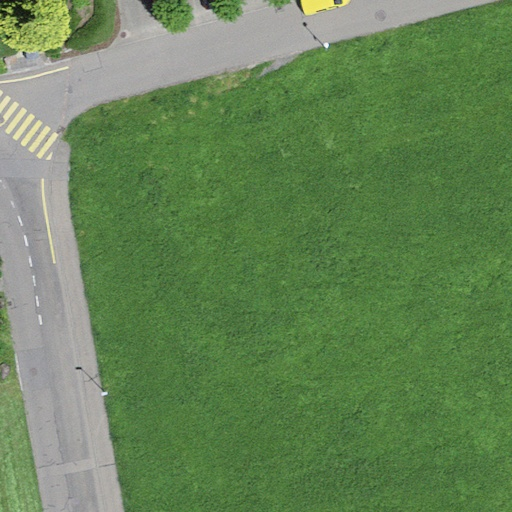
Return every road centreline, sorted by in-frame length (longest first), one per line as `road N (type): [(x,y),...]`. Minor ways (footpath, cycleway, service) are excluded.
road 1 (residential): [(0,153),(66,97),(420,0)]
road 2 (residential): [(0,187),(29,239),(78,511)]
